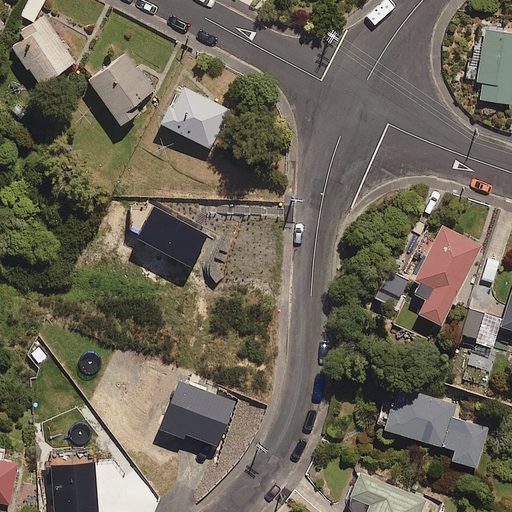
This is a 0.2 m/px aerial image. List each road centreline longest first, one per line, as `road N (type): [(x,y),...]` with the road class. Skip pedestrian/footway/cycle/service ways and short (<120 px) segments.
road 1 (residential): [(353,104),(309,219),(297,361),(278,423),(206,511)]
road 2 (residential): [(156,0),(353,104)]
road 3 (residential): [(353,104),(511,160)]
